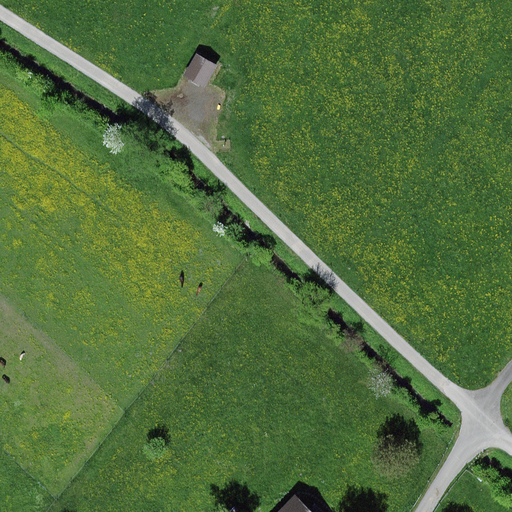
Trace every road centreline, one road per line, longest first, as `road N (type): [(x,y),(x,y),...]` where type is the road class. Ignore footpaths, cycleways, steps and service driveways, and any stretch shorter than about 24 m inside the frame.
road 1 (track): [(0,9),(169,118),(483,417)]
road 2 (track): [(423,511),(511,370)]
